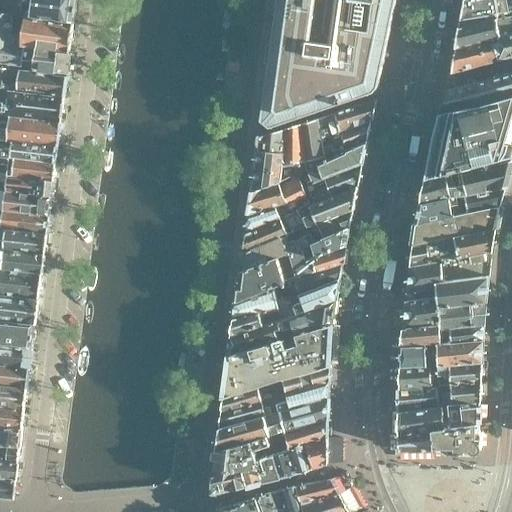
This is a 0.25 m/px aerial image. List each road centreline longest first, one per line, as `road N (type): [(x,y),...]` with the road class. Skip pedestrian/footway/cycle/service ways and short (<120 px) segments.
road 1 (residential): [(46,511),(195,501),(260,0)]
road 2 (residential): [(432,0),(369,326),(373,441),(400,511)]
road 3 (residential): [(98,0),(37,466),(38,511)]
